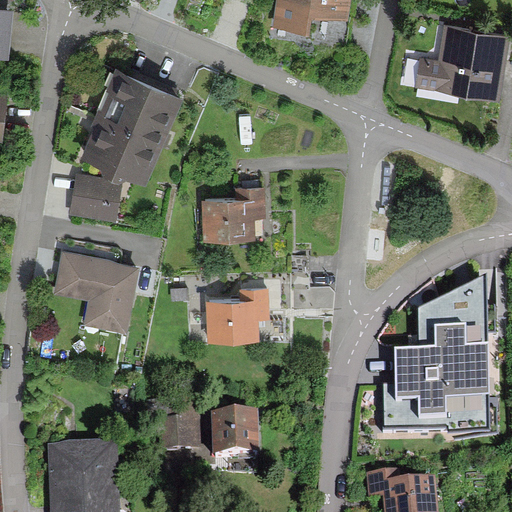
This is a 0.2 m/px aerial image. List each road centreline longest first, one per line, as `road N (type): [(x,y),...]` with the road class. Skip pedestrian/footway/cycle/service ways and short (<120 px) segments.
road 1 (residential): [(21,511),(9,357),(60,30),(74,0)]
road 2 (residential): [(362,126),(75,0)]
road 3 (residential): [(362,126),(346,242),(343,377)]
road 4 (residential): [(511,223),(380,296),(343,377)]
road 5 (residential): [(511,194),(362,126)]
road 6 (residential): [(343,377),(330,511)]
